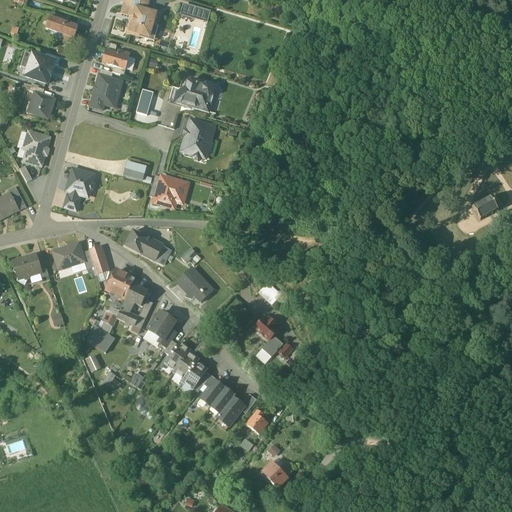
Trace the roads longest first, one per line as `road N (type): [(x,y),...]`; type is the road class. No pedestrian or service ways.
road 1 (residential): [(282,511),(347,441),(340,431),(254,385),(144,270),(78,227)]
road 2 (residential): [(78,227),(224,225)]
road 3 (track): [(347,441),(480,464)]
road 4 (residential): [(40,235),(70,114)]
